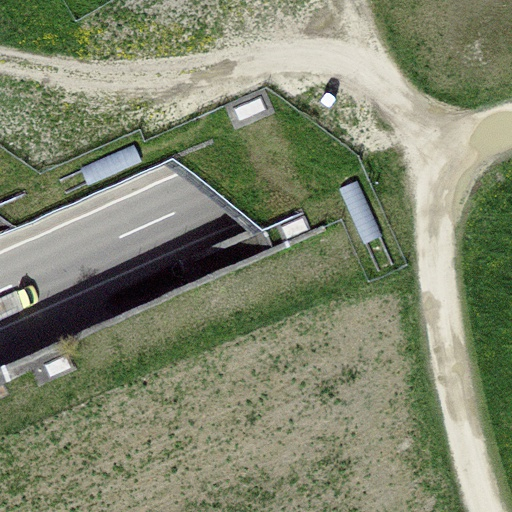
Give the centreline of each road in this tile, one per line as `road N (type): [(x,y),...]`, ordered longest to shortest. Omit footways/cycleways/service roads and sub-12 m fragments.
road 1 (motorway): [(0,297),(511,69)]
road 2 (track): [(0,55),(150,78),(230,60),(347,66),(386,86),(467,155)]
road 3 (track): [(491,511),(455,361),(437,228),(467,155),(511,131)]
road 4 (motorway): [(355,0),(0,157)]
